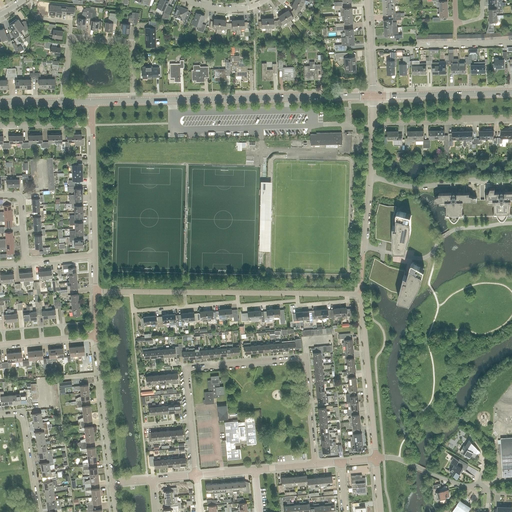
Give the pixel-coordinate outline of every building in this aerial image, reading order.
[(170,15),(173,7),(169,6),(167,5),(169,2),(165,0),(160,0),(157,7),(164,11),(164,12),(170,15)] [(306,10),(307,7),(294,1),(293,4),(292,3),(290,6),(292,6),(294,8),(293,10),(297,15),(300,11),(301,7),(306,10)] [(74,15),(75,8),(50,5),(49,15),(57,16),(61,17),(61,14),(74,15)] [(342,8),(342,5),(335,6),(335,9),(340,9),(340,10),(341,12),(338,12),(338,16),(341,16),(342,16),(352,15),(352,8),(342,8)] [(185,24),(190,13),(187,11),(183,9),(183,8),(178,6),(175,11),(176,11),(174,16),(177,17),(176,19),(180,20),(181,19),(184,20),(183,22),(183,23),(184,23),(184,24),(185,24)] [(396,13),(395,6),(383,7),(384,14),(393,14),(394,17),(401,16),(405,16),(404,13),(396,13)] [(496,6),(496,9),(489,9),(490,16),(497,15),(497,12),(503,12),(502,6),(496,6)] [(86,18),(89,18),(90,9),(84,9),(83,12),(81,18),(79,18),(78,21),(77,24),(78,24),(78,27),(79,27),(78,28),(82,28),(85,28),(86,18)] [(101,22),(99,21),(95,21),(95,16),(92,16),(93,13),(96,13),(96,10),(90,9),(89,18),(92,19),(91,29),(94,29),(94,30),(97,30),(97,29),(98,29),(98,28),(100,29),(101,29),(102,21),(101,21),(101,22)] [(293,17),(297,15),(293,10),(290,12),(289,10),(288,10),(288,9),(286,10),(286,11),(283,13),(291,25),(293,24),(290,19),(293,17)] [(134,24),(135,12),(132,12),(132,18),(129,17),(128,24),(123,24),(121,24),(121,27),(123,28),(122,33),(129,33),(130,24),(130,23),(134,24)] [(109,13),(109,15),(110,17),(109,23),(106,22),(105,30),(108,31),(109,31),(111,32),(112,31),(113,23),(117,23),(118,14),(109,13)] [(203,32),(206,25),(202,24),(203,21),(202,20),(204,16),(196,13),(194,20),(193,20),(192,24),(199,26),(197,30),(203,32)] [(291,25),(283,13),(280,15),(280,14),(278,15),(278,17),(280,19),(277,20),(279,27),(283,24),(286,22),(289,26),(291,25)] [(353,23),(352,15),(342,16),(342,19),(343,20),(344,20),(344,23),(353,23)] [(499,25),(501,23),(500,15),(497,15),(490,16),(490,21),(489,21),(489,25),(487,33),(487,32),(494,32),(494,25),(499,25)] [(218,33),(220,19),(217,19),(217,18),(214,17),(214,19),(214,21),(211,21),(210,27),(213,27),(213,28),(216,28),(216,33),(218,33)] [(268,32),(268,18),(264,19),(264,17),(262,17),(262,19),(262,21),(258,22),(259,28),(262,28),(266,27),(266,33),(268,32)] [(279,27),(277,20),(274,21),(274,18),(274,17),(271,17),(271,18),(268,18),(268,32),(271,32),(271,27),(274,27),(279,27)] [(229,29),(229,23),(226,23),(226,20),(226,19),(224,18),(224,20),(220,19),(218,33),(221,34),(221,29),(225,29),(229,29)] [(241,20),(238,20),(239,34),(241,34),(241,29),(245,29),(248,28),(247,22),(244,22),(244,20),(244,18),(241,18),(241,20)] [(22,25),(21,23),(18,19),(17,20),(16,19),(13,21),(20,31),(22,29),(25,32),(29,29),(25,23),(22,25)] [(239,34),(238,20),(235,20),(235,19),(232,19),(232,20),(232,23),(229,23),(229,29),(232,29),(236,29),(236,34),(239,34)] [(393,23),(393,20),(384,20),(385,28),(397,27),(397,22),(393,23)] [(20,31),(13,21),(10,24),(11,25),(9,26),(13,31),(11,33),(15,39),(19,36),(17,33),(20,31)] [(62,38),(63,31),(55,30),(56,25),(49,24),(48,29),(53,30),(52,37),(62,38)] [(155,30),(158,30),(157,25),(150,25),(150,28),(146,28),(146,31),(147,31),(147,46),(155,46),(155,30)] [(398,31),(397,31),(397,27),(385,28),(385,36),(395,35),(395,38),(402,37),(402,34),(399,34),(398,31)] [(11,41),(9,34),(6,35),(4,28),(2,29),(2,28),(0,28),(0,34),(2,40),(3,42),(8,40),(8,42),(11,41)] [(353,29),(344,29),(345,33),(343,33),(343,37),(353,36),(353,29)] [(354,44),(353,36),(343,37),(341,37),(342,45),(335,45),(335,51),(346,50),(346,45),(354,44)] [(60,55),(60,48),(51,46),(51,43),(44,42),(44,45),(45,45),(45,48),(51,49),(51,54),(60,55)] [(345,72),(356,71),(355,57),(348,58),(348,52),(335,53),(336,59),(345,58),(345,72)] [(397,67),(396,52),(392,52),(392,61),(387,61),(388,71),(387,71),(387,74),(388,74),(395,74),(395,67),(397,67)] [(507,62),(507,56),(507,52),(503,52),(503,60),(498,60),(498,59),(495,59),(495,63),(492,64),(492,66),(492,67),(492,72),(495,72),(495,68),(504,68),(504,62),(507,62)] [(449,64),(449,60),(449,55),(445,55),(445,60),(446,60),(446,62),(439,62),(439,73),(446,73),(446,64),(449,64)] [(230,56),(230,62),(231,67),(235,67),(236,76),(241,76),(241,81),(248,81),(247,66),(239,66),(239,61),(239,56),(237,56),(230,56)] [(404,64),(400,64),(400,74),(407,74),(407,68),(409,68),(409,65),(410,65),(410,61),(410,57),(406,57),(406,60),(403,60),(404,64)] [(466,64),(469,64),(469,60),(469,57),(465,57),(466,62),(459,62),(459,73),(466,73),(466,64)] [(181,68),(184,68),(184,60),(180,60),(180,63),(170,64),(170,77),(174,77),(174,82),(181,82),(181,68)] [(283,80),(294,80),(294,75),(294,67),(283,67),(283,60),(278,60),(279,70),(283,69),(283,80)] [(427,74),(426,65),(429,65),(429,60),(426,61),(427,63),(420,63),(420,74),(427,74)] [(439,73),(439,62),(432,62),(432,60),(429,60),(429,65),(432,65),(433,73),(439,73)] [(459,73),(459,62),(452,62),(452,60),(449,60),(449,64),(452,64),(452,73),(459,73)] [(52,79),(47,79),(47,88),(55,88),(55,79),(55,78),(56,78),(59,62),(52,61),(52,64),(52,79)] [(231,73),(231,67),(230,62),(229,62),(226,62),(226,69),(214,70),(214,81),(227,81),(226,74),(231,73)] [(318,70),(320,70),(320,64),(315,64),(315,62),(310,62),(310,66),(304,66),(304,77),(304,80),(318,79),(318,70)] [(273,70),(272,70),(267,70),(267,63),(262,63),(262,80),(273,80),(273,73),(277,73),(276,64),(273,64),(273,70)] [(205,74),(209,74),(208,66),(200,67),(200,65),(193,65),(193,70),(192,70),(192,80),(200,80),(200,82),(204,81),(204,74),(205,74)] [(148,77),(160,76),(159,68),(152,68),(152,67),(143,67),(143,78),(148,78),(148,77)] [(24,88),(23,79),(17,80),(17,79),(16,68),(11,69),(12,79),(16,79),(16,88),(24,88)] [(8,79),(12,79),(11,69),(7,69),(6,79),(6,80),(0,79),(0,88),(8,89),(8,79)] [(31,78),(35,78),(35,73),(30,73),(30,78),(30,79),(23,79),(24,88),(31,88),(31,78)] [(47,88),(47,79),(41,79),(41,78),(40,73),(35,73),(35,78),(39,78),(39,88),(47,88)] [(491,129),(487,130),(487,139),(492,138),(493,143),(498,143),(498,138),(494,138),(494,131),(491,131),(491,129)] [(508,138),(508,129),(504,129),(504,130),(501,130),(501,138),(498,138),(498,143),(502,143),(503,138),(508,138)] [(466,131),(466,141),(470,141),(472,148),(476,148),(475,144),(477,144),(477,138),(473,138),(473,131),(470,131),(470,130),(466,130),(466,131)] [(487,139),(487,130),(483,130),(483,131),(480,131),(480,138),(477,138),(477,144),(481,144),(482,139),(487,139)] [(398,144),(402,144),(402,136),(398,136),(398,131),(387,132),(387,139),(387,137),(394,137),(394,139),(398,139),(398,144)] [(416,141),(416,131),(408,131),(408,138),(405,138),(406,151),(411,151),(410,143),(411,143),(412,142),(412,141),(416,141)] [(423,131),(416,131),(416,141),(423,141),(423,148),(427,148),(427,140),(424,140),(424,139),(423,131)] [(311,145),(342,144),(342,132),(316,133),(316,134),(310,134),(311,145)] [(55,142),(55,133),(51,133),(51,135),(48,135),(49,143),(46,143),(46,148),(50,148),(51,142),(55,142)] [(59,133),(55,133),(55,142),(60,142),(61,147),(65,147),(65,143),(62,143),(62,134),(59,135),(59,133)] [(75,142),(75,133),(71,133),(71,134),(68,134),(68,143),(65,143),(65,147),(69,147),(71,142),(75,142)] [(16,143),(16,134),(12,134),(12,136),(9,136),(10,144),(7,144),(7,148),(11,148),(12,143),(16,143)] [(20,134),(16,134),(16,143),(21,143),(22,148),(26,148),(26,144),(23,144),(23,135),(20,135),(20,134)] [(36,143),(36,134),(31,134),(31,135),(29,135),(29,144),(26,144),(26,148),(30,148),(32,143),(36,143)] [(40,134),(36,134),(36,143),(40,143),(42,148),(46,148),(46,143),(43,143),(42,135),(40,135),(40,134)] [(246,147),(246,143),(242,143),(242,142),(238,142),(237,150),(242,150),(242,147),(246,147)] [(69,166),(71,169),(73,169),(73,173),(82,173),(82,165),(75,165),(74,160),(68,160),(69,166)] [(82,180),(82,173),(73,173),(73,180),(69,180),(69,185),(75,185),(75,180),(82,180)] [(20,186),(20,179),(20,178),(23,178),(23,175),(16,176),(16,179),(13,179),(13,186),(20,186)] [(263,182),(261,249),(269,249),(269,225),(268,225),(268,207),(270,207),(270,198),(269,198),(269,195),(270,195),(270,183),(263,182)] [(75,186),(69,186),(67,186),(68,191),(75,191),(75,195),(83,195),(83,189),(75,189),(75,186)] [(510,203),(511,203),(511,200),(511,199),(511,191),(505,192),(505,194),(500,194),(500,192),(495,192),(495,188),(491,188),(489,192),(487,192),(487,197),(486,199),(487,199),(487,200),(493,200),(493,203),(494,203),(495,212),(497,212),(497,213),(497,214),(498,214),(498,215),(498,216),(499,216),(499,217),(500,218),(501,218),(501,219),(502,219),(503,219),(504,219),(505,218),(506,217),(507,216),(507,215),(508,214),(508,213),(508,212),(510,212),(510,203)] [(462,204),(463,204),(463,201),(474,201),(474,197),(473,196),(472,195),(471,195),(470,195),(470,192),(466,193),(457,193),(457,195),(452,196),(452,193),(439,193),(439,195),(438,196),(437,196),(436,197),(435,197),(435,201),(446,201),(446,204),(447,204),(447,214),(449,213),(450,214),(450,215),(450,216),(451,217),(451,218),(452,219),(453,220),(454,220),(455,220),(456,220),(457,219),(458,219),(458,218),(459,217),(459,216),(460,216),(460,215),(460,214),(460,213),(463,213),(462,204)] [(487,199),(486,199),(487,197),(487,192),(485,192),(485,200),(482,200),(477,200),(477,201),(474,201),(463,201),(463,204),(462,204),(463,213),(460,213),(460,214),(460,215),(460,216),(459,216),(459,217),(499,216),(498,216),(498,215),(498,214),(497,214),(497,213),(497,212),(495,212),(494,203),(493,203),(493,200),(487,200),(487,199)] [(83,195),(75,195),(69,195),(69,203),(75,203),(75,201),(83,201),(83,195)] [(76,206),(75,203),(69,203),(66,203),(66,208),(75,208),(75,212),(83,212),(83,206),(76,206)] [(393,226),(393,218),(396,206),(388,206),(379,204),(376,216),(376,239),(384,241),(393,243),(393,226)] [(4,212),(0,211),(0,216),(13,216),(13,211),(11,211),(11,205),(4,206),(4,212)] [(43,208),(40,208),(40,205),(32,205),(33,211),(41,211),(41,214),(44,214),(44,211),(43,211),(43,208)] [(83,217),(83,212),(75,212),(75,215),(70,215),(70,220),(76,220),(76,218),(83,217)] [(410,233),(411,231),(411,230),(411,228),(411,221),(408,220),(410,215),(408,214),(400,212),(398,217),(397,217),(397,226),(393,226),(393,243),(393,250),(394,251),(405,251),(410,234),(410,233)] [(44,217),(44,214),(41,214),(41,217),(33,217),(34,224),(41,223),(41,220),(44,219),(43,217),(44,217)] [(12,220),(13,220),(13,216),(0,216),(0,221),(5,221),(5,227),(13,226),(12,220)] [(76,223),(76,220),(70,220),(70,225),(75,225),(75,229),(84,228),(83,222),(76,223)] [(84,234),(84,228),(75,229),(75,231),(70,231),(70,237),(76,237),(76,235),(84,234)] [(6,239),(0,238),(0,243),(15,243),(14,238),(13,238),(13,232),(6,233),(6,239)] [(75,247),(84,247),(84,240),(76,240),(76,237),(70,237),(70,242),(75,242),(75,247)] [(45,245),(42,245),(42,242),(35,242),(35,248),(44,248),(44,251),(46,251),(46,247),(45,248),(45,245)] [(14,247),(15,247),(15,243),(0,243),(0,248),(7,248),(7,254),(14,253),(14,247)] [(404,277),(406,271),(390,267),(382,262),(375,258),(369,278),(391,291),(400,293),(404,277)] [(420,285),(420,284),(420,283),(421,282),(423,274),(422,274),(424,269),(413,262),(412,262),(412,263),(410,268),(407,278),(404,277),(400,293),(398,298),(398,299),(399,299),(399,300),(407,302),(407,301),(410,302),(418,288),(419,286),(420,285)] [(76,267),(72,268),(72,265),(71,264),(63,265),(64,269),(68,269),(69,271),(67,272),(67,275),(69,275),(77,274),(76,267)] [(40,291),(40,282),(37,282),(38,294),(45,293),(45,291),(40,291)] [(346,307),(340,308),(341,318),(344,316),(344,317),(350,316),(349,309),(346,309),(346,307)] [(341,318),(340,308),(334,309),(334,310),(331,310),(331,318),(337,317),(341,318)] [(226,317),(225,309),(219,310),(219,311),(216,311),(217,319),(222,318),(222,317),(226,317)] [(232,310),(232,309),(225,309),(226,317),(229,316),(230,318),(234,317),(234,321),(238,321),(237,309),(232,310)] [(274,317),(273,309),(267,310),(267,311),(264,311),(264,319),(265,319),(267,318),(267,319),(270,318),(274,319),(274,317)] [(279,309),(273,309),(274,317),(277,316),(278,318),(280,317),(280,323),(285,323),(284,310),(280,310),(279,309)] [(331,318),(331,310),(328,311),(328,309),(321,310),(322,320),(326,318),(331,318)] [(217,319),(216,311),(213,312),(213,310),(206,311),(207,321),(211,321),(211,319),(217,319)] [(264,319),(264,311),(261,312),(261,310),(254,311),(255,321),(259,321),(259,319),(261,319),(262,322),(265,322),(265,319),(264,319)] [(322,320),(321,310),(315,310),(315,312),(312,312),(313,320),(318,319),(322,320)] [(207,321),(206,311),(200,311),(200,313),(197,313),(198,321),(204,320),(204,321),(207,321)] [(255,321),(254,311),(248,312),(248,313),(242,313),(242,321),(249,320),(251,320),(251,321),(255,321)] [(303,319),(302,311),(296,312),(296,313),(293,314),(294,321),(300,321),(299,319),(303,319)] [(313,320),(312,312),(309,312),(309,311),(302,311),(303,319),(307,319),(307,321),(309,321),(309,323),(313,323),(312,320),(313,320)] [(198,321),(197,313),(194,313),(194,312),(188,313),(188,323),(192,322),(192,321),(198,321)] [(188,323),(188,313),(181,313),(181,315),(178,315),(179,326),(182,325),(182,322),(185,322),(188,323)] [(169,322),(169,314),(162,315),(162,316),(159,317),(160,327),(164,327),(163,324),(166,324),(166,322),(169,322)] [(179,326),(178,315),(175,315),(175,314),(169,314),(169,322),(170,325),(176,324),(176,326),(179,326)] [(160,327),(159,317),(156,317),(156,315),(150,316),(151,324),(154,323),(154,325),(157,324),(157,327),(160,327)] [(151,324),(150,316),(143,317),(144,318),(141,318),(142,328),(144,327),(144,326),(147,325),(147,324),(151,324)] [(351,339),(351,336),(350,333),(339,334),(339,339),(343,339),(344,342),(342,343),(343,346),(345,346),(353,346),(352,339),(351,339)] [(294,339),(294,340),(292,340),(292,342),(288,342),(289,350),(295,349),(295,348),(302,348),(301,339),(294,339)] [(189,350),(189,349),(188,347),(186,348),(186,351),(182,352),(182,343),(178,344),(179,354),(179,351),(182,350),(183,359),(189,359),(189,351),(189,350)] [(179,354),(178,344),(178,346),(172,347),(173,348),(169,349),(170,356),(176,356),(176,354),(179,354)] [(84,346),(77,347),(78,355),(82,355),(82,356),(83,360),(85,360),(84,346)] [(354,352),(353,346),(345,346),(346,350),(344,350),(345,355),(342,355),(342,356),(352,355),(352,352),(354,352)] [(78,355),(77,347),(70,347),(70,356),(67,356),(68,362),(73,361),(74,357),(74,356),(78,355)] [(64,357),(63,348),(56,349),(57,357),(61,357),(61,358),(63,362),(68,362),(67,356),(64,357)] [(151,358),(150,350),(150,349),(150,348),(142,348),(142,352),(141,352),(142,357),(144,357),(144,358),(151,358)] [(57,357),(56,349),(49,349),(50,358),(46,358),(47,364),(52,363),(53,359),(53,358),(57,357)] [(47,364),(46,358),(43,359),(42,350),(35,351),(36,359),(40,359),(40,360),(42,364),(43,364),(43,368),(47,367),(47,364)] [(36,359),(35,351),(28,351),(29,360),(26,360),(26,366),(32,365),(33,361),(32,360),(36,359)] [(22,352),(14,353),(15,361),(19,361),(19,362),(21,366),(26,366),(26,360),(22,361),(22,352)] [(15,361),(14,353),(7,353),(8,362),(5,362),(5,368),(11,367),(12,363),(12,362),(15,361)] [(353,358),(352,355),(342,356),(342,357),(345,357),(345,362),(347,362),(347,365),(355,364),(354,358),(353,358)] [(355,371),(355,364),(347,365),(347,369),(346,369),(346,372),(344,372),(344,375),(347,375),(354,374),(354,371),(355,371)] [(356,383),(356,377),(354,377),(354,374),(347,375),(347,380),(349,380),(349,384),(356,383)] [(220,395),(224,394),(223,386),(220,387),(219,383),(222,383),(221,379),(219,379),(219,376),(211,376),(211,380),(207,380),(209,392),(204,392),(205,400),(203,400),(203,404),(214,403),(213,398),(221,397),(220,395)] [(357,390),(356,383),(349,384),(348,384),(348,394),(356,393),(356,390),(357,390)] [(80,389),(81,393),(89,392),(88,385),(74,386),(75,388),(79,389),(80,389)] [(29,389),(23,390),(20,390),(20,394),(21,403),(23,404),(27,404),(27,395),(30,395),(29,389)] [(8,404),(8,395),(4,396),(4,391),(0,391),(0,397),(1,398),(2,406),(5,406),(5,404),(8,404)] [(90,399),(89,392),(81,393),(81,397),(80,397),(76,399),(76,401),(76,404),(82,403),(82,400),(90,399)] [(356,396),(356,393),(348,394),(349,399),(348,399),(348,403),(358,402),(358,396),(356,396)] [(359,408),(358,402),(348,403),(348,407),(350,406),(350,409),(347,409),(347,412),(358,412),(357,409),(359,408)] [(82,407),(82,403),(76,404),(77,409),(81,410),(83,410),(83,414),(92,413),(91,406),(82,407)] [(33,417),(33,420),(42,419),(41,416),(46,415),(45,412),(31,414),(31,417),(33,417)] [(358,415),(358,412),(347,412),(347,416),(350,415),(351,418),(349,418),(349,422),(360,421),(359,414),(358,415)] [(92,420),(92,413),(83,414),(83,417),(82,418),(78,419),(79,425),(84,424),(84,421),(92,420)] [(226,440),(223,440),(223,442),(226,442),(226,450),(227,460),(241,459),(240,449),(236,449),(235,442),(240,442),(240,441),(247,440),(247,445),(257,444),(254,416),(244,417),(245,421),(238,422),(238,421),(224,422),(226,440)] [(43,423),(42,419),(33,420),(34,424),(33,424),(33,427),(41,426),(42,429),(48,428),(47,422),(43,423)] [(361,427),(360,421),(349,422),(350,425),(351,425),(352,431),(359,430),(359,427),(361,427)] [(85,427),(84,424),(79,425),(79,430),(83,431),(85,431),(85,434),(94,434),(93,426),(85,427)] [(48,428),(42,429),(42,432),(34,433),(35,436),(36,435),(37,439),(45,438),(45,434),(49,433),(48,430),(48,428)] [(362,440),(361,433),(360,433),(359,430),(352,431),(352,437),(351,437),(351,441),(362,440)] [(158,439),(158,432),(151,432),(151,434),(148,434),(149,441),(155,441),(155,440),(158,439)] [(95,441),(94,434),(85,434),(86,438),(84,438),(80,440),(80,441),(78,443),(78,446),(81,445),(86,445),(86,442),(95,441)] [(511,436),(501,438),(503,477),(511,476),(511,436)] [(479,450),(470,439),(466,446),(464,445),(460,452),(470,458),(474,450),(476,451),(478,449),(479,450)] [(362,446),(362,440),(351,441),(351,444),(353,444),(354,450),(359,449),(360,449),(361,449),(361,446),(362,446)] [(87,448),(86,445),(81,445),(81,451),(86,452),(87,451),(87,455),(96,454),(95,447),(87,448)] [(46,457),(47,460),(53,459),(51,449),(47,450),(39,451),(39,455),(38,455),(38,458),(46,457)] [(97,462),(96,454),(87,455),(88,459),(86,459),(82,461),(83,466),(89,466),(88,462),(97,462)] [(160,460),(160,457),(157,457),(157,459),(154,459),(154,456),(149,457),(150,466),(154,466),(155,468),(161,467),(160,460)] [(463,467),(465,468),(467,465),(454,457),(451,462),(454,464),(449,471),(457,476),(463,467)] [(54,465),(53,459),(47,460),(47,463),(39,464),(40,467),(41,466),(42,470),(50,469),(50,465),(54,465)] [(89,469),(89,466),(83,466),(84,472),(88,472),(89,472),(90,476),(98,475),(98,468),(89,469)] [(51,472),(50,469),(42,470),(42,474),(41,474),(41,477),(49,475),(50,478),(56,477),(55,472),(51,472)] [(99,482),(98,475),(90,476),(90,480),(89,480),(85,482),(85,487),(91,486),(91,483),(99,482)] [(365,482),(366,482),(365,478),(362,478),(362,475),(351,476),(352,488),(356,487),(357,492),(366,492),(365,482)] [(57,483),(56,477),(50,478),(50,481),(42,483),(43,485),(44,485),(45,489),(53,487),(53,484),(57,483)] [(249,482),(245,481),(239,482),(239,490),(243,490),(243,492),(250,492),(249,482)] [(440,501),(447,499),(446,497),(448,496),(448,497),(450,497),(447,486),(441,487),(440,484),(433,485),(434,489),(436,488),(436,491),(435,491),(438,500),(438,499),(438,498),(440,498),(440,501)] [(91,490),(91,486),(85,487),(86,492),(90,493),(92,493),(92,497),(101,496),(100,489),(91,490)] [(164,491),(164,497),(174,497),(173,493),(177,492),(176,487),(170,488),(170,491),(164,491)] [(101,503),(101,496),(92,497),(92,501),(91,501),(87,503),(87,508),(93,507),(93,504),(101,503)] [(178,502),(177,500),(177,496),(174,497),(164,497),(165,504),(171,503),(171,506),(181,505),(181,502),(178,502)] [(47,501),(47,505),(46,505),(46,508),(55,506),(55,509),(61,508),(60,499),(55,500),(47,501)] [(468,511),(471,507),(467,505),(468,504),(464,501),(463,502),(460,500),(457,503),(458,503),(452,511),(454,510),(455,511),(466,511),(468,510),(468,511)] [(365,511),(365,507),(359,508),(359,503),(352,503),(353,511),(365,511)]
